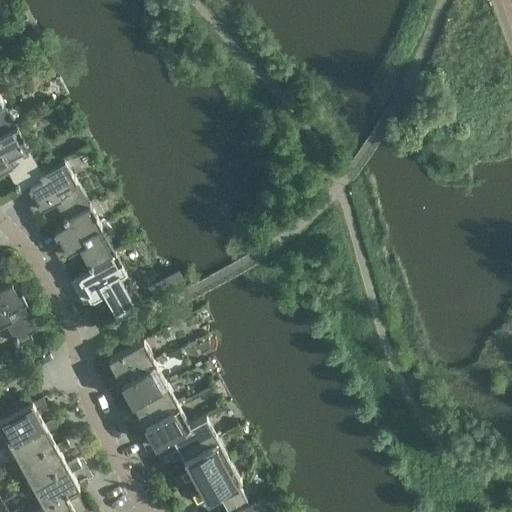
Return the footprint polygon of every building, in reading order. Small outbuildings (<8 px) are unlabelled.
[(38,65),(34,57),(33,57),(21,63),(26,72),(38,65)] [(0,131),(16,123),(0,94),(0,131)] [(45,176),(42,171),(16,123),(0,131),(0,171),(9,166),(17,182),(15,183),(19,190),(30,184),(45,176)] [(89,201),(65,158),(42,171),(45,176),(30,184),(36,194),(27,199),(34,212),(57,199),(65,214),(89,201)] [(115,247),(89,201),(65,214),(63,216),(67,222),(55,229),(62,240),(53,245),(59,258),(82,245),(91,260),(115,247)] [(142,296),(115,247),(91,260),(89,261),(92,268),(81,275),(87,286),(78,291),(85,303),(108,291),(116,306),(114,307),(118,315),(133,307),(131,302),(142,296)] [(39,326),(29,307),(31,306),(16,278),(0,286),(0,323),(7,320),(16,335),(14,336),(18,343),(33,335),(30,331),(39,326)] [(121,380),(156,361),(144,339),(109,358),(117,373),(107,378),(111,385),(121,380)] [(123,406),(133,401),(167,382),(156,361),(121,380),(129,394),(119,399),(123,406)] [(144,422),(179,403),(167,382),(133,401),(140,415),(130,420),(134,427),(144,422)] [(44,422),(37,408),(46,403),(42,395),(33,401),(32,400),(0,418),(0,424),(9,441),(44,422)] [(172,434),(190,423),(179,403),(144,422),(152,436),(142,441),(146,448),(156,443),(172,434)] [(183,455),(218,435),(206,414),(190,423),(172,434),(179,448),(170,453),(174,460),(183,455)] [(56,443),(48,429),(58,424),(54,416),(44,422),(9,441),(21,462),(56,443)] [(185,481),(195,476),(230,457),(218,435),(183,455),(191,469),(181,474),(185,481)] [(68,464),(60,450),(70,445),(66,437),(56,443),(21,462),(33,483),(68,464)] [(237,481),(242,478),(230,457),(195,476),(203,490),(193,495),(197,502),(207,497),(216,493),(237,481)] [(80,486),(72,471),(81,466),(77,458),(68,464),(33,483),(44,503),(75,486),(76,488),(80,486)] [(243,492),(237,481),(216,493),(216,494),(218,493),(224,503),(243,492)] [(76,511),(69,500),(79,494),(76,488),(75,486),(44,503),(30,511),(76,511)] [(250,503),(243,492),(224,503),(228,511),(232,511),(234,511),(250,503)] [(260,511),(254,500),(250,503),(234,511),(260,511)] [(12,511),(30,511),(23,503),(12,511)]
